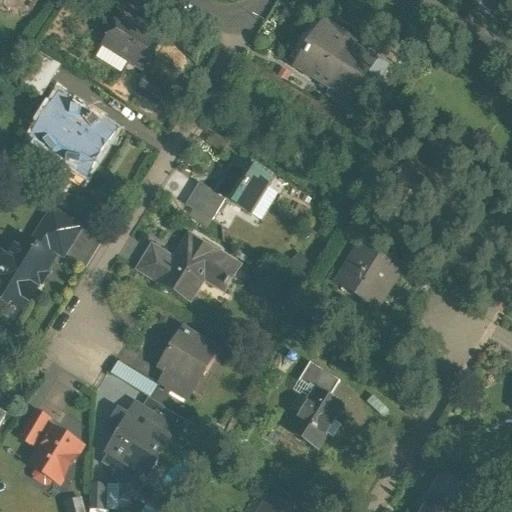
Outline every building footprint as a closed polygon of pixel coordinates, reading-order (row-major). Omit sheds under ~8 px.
[(161,45),(122,20),(103,51),(142,76),(161,45)] [(327,30),(299,76),(333,97),(330,102),(348,113),(358,96),(376,67),(375,67),(348,50),(351,45),(327,30)] [(391,70),(378,62),(375,67),(376,67),(358,96),(371,104),(391,70)] [(167,93),(148,81),(139,97),(157,109),(167,93)] [(74,114),(57,104),(35,139),(47,146),(45,149),(52,161),(56,158),(66,164),(67,169),(80,171),(82,168),(93,175),(114,139),(98,129),(95,124),(90,127),(80,121),(81,115),(74,114)] [(272,187),(238,166),(217,200),(226,206),(251,221),(272,187)] [(455,196),(411,169),(396,193),(397,194),(384,214),(409,229),(420,211),(439,222),(455,196)] [(217,200),(200,190),(187,212),(213,228),(226,206),(217,200)] [(82,234),(53,216),(35,245),(64,263),(82,234)] [(510,230),(488,216),(474,239),(496,252),(510,230)] [(54,264),(21,243),(8,265),(9,271),(5,278),(0,278),(0,300),(2,302),(1,303),(10,309),(11,307),(23,315),(28,307),(29,308),(38,294),(36,293),(54,264)] [(239,272),(191,243),(176,268),(162,291),(190,309),(205,284),(215,290),(213,292),(226,300),(232,289),(229,287),(239,272)] [(401,278),(361,253),(339,288),(362,302),(365,297),(382,308),(401,278)] [(176,268),(154,255),(140,278),(162,291),(176,268)] [(511,270),(502,286),(511,292),(511,270)] [(220,360),(184,338),(161,374),(173,382),(191,393),(200,380),(205,383),(220,360)] [(392,353),(374,382),(391,392),(409,364),(392,353)] [(340,388),(311,370),(300,388),(310,395),(311,393),(315,396),(329,404),(340,388)] [(191,393),(173,382),(165,394),(186,407),(194,395),(191,393)] [(329,404),(315,396),(289,438),(318,456),(344,414),(329,404)] [(174,420),(151,405),(145,415),(168,430),(174,420)] [(140,412),(134,422),(128,423),(121,419),(113,433),(116,436),(118,440),(118,445),(117,450),(106,469),(118,476),(116,481),(132,491),(134,488),(150,479),(154,475),(158,471),(160,465),(161,459),(169,446),(161,441),(168,430),(145,415),(140,412)] [(51,426),(37,418),(21,445),(34,454),(51,426)] [(83,453),(52,435),(30,473),(37,477),(34,482),(35,486),(46,493),(51,492),(54,487),(60,491),(83,453)] [(442,477),(423,508),(429,511),(433,506),(441,511),(462,511),(472,495),(442,477)] [(106,511),(107,492),(92,492),(91,511),(106,511)]
